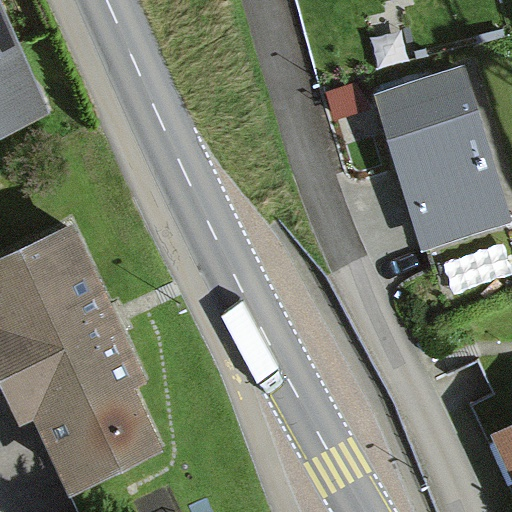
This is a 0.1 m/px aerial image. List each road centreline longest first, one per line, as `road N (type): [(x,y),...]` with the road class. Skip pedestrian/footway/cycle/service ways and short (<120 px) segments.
road 1 (secondary): [(110,0),(241,291),(360,511)]
road 2 (residential): [(266,0),(318,168),(431,405),(468,511)]
